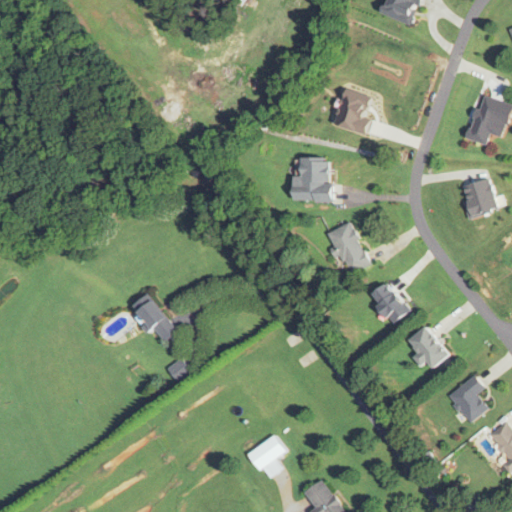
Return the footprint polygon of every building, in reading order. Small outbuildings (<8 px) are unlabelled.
[(389,0),(384,14),(413,25),(423,0),(389,0)] [(503,138),(511,111),(511,104),(483,95),(468,138),(488,145),(492,134),(503,138)] [(295,202),(333,202),(333,157),(295,157),(295,202)] [(473,218),(500,212),(492,180),(465,187),(473,218)] [(370,265),(352,222),(328,232),(346,275),(370,265)] [(411,310),(388,283),(372,297),(395,324),(411,310)] [(180,331),(149,295),(135,308),(166,343),(180,331)] [(410,340),(432,369),(450,355),(428,327),(410,340)] [(171,366),(175,380),(190,375),(185,361),(171,366)] [(471,423),(489,408),(478,394),(486,388),(475,375),(449,397),(471,423)] [(503,464),(510,474),(511,472),(511,422),(510,419),(490,435),(509,459),(503,464)] [(285,469),(277,459),(288,451),(276,435),(250,454),(270,480),(285,469)] [(312,511),(346,511),(324,480),(306,493),(318,508),(312,511)]
